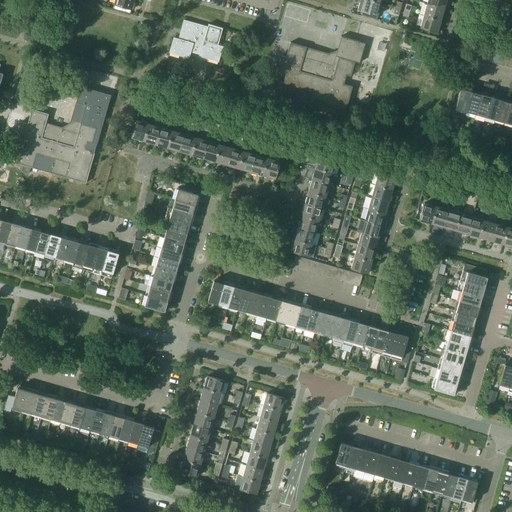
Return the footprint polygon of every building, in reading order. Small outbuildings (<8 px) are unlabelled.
[(133,0),(115,0),(114,4),(131,9),(133,0)] [(360,2),(358,9),(361,10),(363,11),(361,14),(377,19),(378,15),(381,3),(370,0),(363,0),(363,3),(360,2)] [(427,0),(427,3),(444,8),(446,0),(427,0)] [(427,3),(424,15),(441,20),(444,8),(427,3)] [(441,20),(424,15),(420,27),(437,32),(441,20)] [(223,28),(208,24),(208,26),(184,20),(179,38),(174,37),(169,53),(189,58),(191,52),(199,54),(199,56),(219,61),(223,46),(218,44),(223,28)] [(275,96),(291,101),(295,86),(313,92),(309,106),(344,116),(353,86),(344,83),(346,75),(351,76),(355,62),(359,63),(365,43),(341,36),(341,37),(336,55),(307,47),(290,42),(286,57),(282,55),(277,71),(287,73),(284,82),(279,81),(275,96)] [(470,56),(476,57),(479,46),(474,44),(470,56)] [(476,57),(481,59),(485,48),(479,46),(476,57)] [(481,59),(487,61),(490,49),(485,48),(481,59)] [(487,61),(493,62),(496,51),(490,49),(487,61)] [(493,62),(498,64),(501,52),(496,51),(493,62)] [(498,64),(504,65),(507,54),(501,52),(498,64)] [(14,98),(21,100),(26,84),(19,82),(14,98)] [(21,147),(16,163),(23,165),(22,171),(29,173),(31,167),(32,167),(53,173),(86,183),(97,144),(105,115),(111,94),(110,94),(82,86),(80,86),(76,102),(70,122),(69,125),(65,129),(62,128),(45,123),(48,114),(32,109),(28,123),(23,122),(19,137),(28,140),(26,149),(21,147)] [(455,108),(466,111),(472,91),(461,88),(455,108)] [(466,111),(475,114),(481,94),(472,91),(466,111)] [(475,114),(485,117),(491,97),(481,94),(475,114)] [(485,117),(495,119),(500,99),(491,97),(485,117)] [(495,119),(504,122),(510,102),(500,99),(495,119)] [(131,137),(144,141),(149,124),(136,120),(131,137)] [(144,141),(156,144),(161,127),(149,124),(144,141)] [(473,126),(470,136),(476,137),(479,128),(473,126)] [(156,144),(168,148),(172,130),(161,127),(156,144)] [(168,148),(179,151),(184,134),(172,130),(168,148)] [(179,151),(191,155),(196,137),(184,134),(179,151)] [(191,155),(203,158),(208,141),(196,137),(191,155)] [(203,158),(215,161),(220,144),(208,141),(203,158)] [(215,161),(227,165),(232,148),(220,144),(215,161)] [(227,165),(239,168),(244,151),(232,148),(227,165)] [(239,168),(251,172),(256,154),(244,151),(239,168)] [(251,172),(263,175),(268,158),(256,154),(251,172)] [(319,155),(316,167),(333,172),(336,160),(319,155)] [(268,158),(263,175),(275,179),(280,161),(268,158)] [(316,167),(312,179),(329,184),(333,172),(316,167)] [(379,172),(375,184),(392,189),(396,177),(379,172)] [(312,179),(309,191),(326,196),(329,184),(312,179)] [(178,188),(175,199),(195,204),(198,194),(193,193),(195,187),(184,184),(183,189),(178,188)] [(375,184),(372,196),(389,201),(392,189),(375,184)] [(309,191),(305,203),(323,208),(326,196),(309,191)] [(372,196),(368,208),(386,213),(389,201),(372,196)] [(175,199),(172,208),(192,214),(195,204),(175,199)] [(146,201),(144,207),(150,209),(152,203),(146,201)] [(305,203),(302,215),(319,220),(323,208),(305,203)] [(419,220),(432,223),(437,206),(424,203),(419,220)] [(432,223),(444,227),(449,210),(437,206),(432,223)] [(172,208),(170,218),(190,224),(192,214),(172,208)] [(368,208),(365,220),(385,226),(387,219),(384,218),(386,213),(368,208)] [(444,227),(455,230),(460,213),(449,210),(444,227)] [(455,230),(467,234),(472,216),(460,213),(455,230)] [(302,215),(298,227),(316,232),(319,220),(302,215)] [(467,234),(479,237),(484,220),(472,216),(467,234)] [(170,218),(167,228),(187,233),(190,224),(170,218)] [(361,219),(358,231),(361,232),(379,237),(380,232),(383,233),(385,226),(365,220),(361,219)] [(0,227),(0,240),(6,242),(12,222),(2,220),(0,227)] [(479,237),(491,241),(496,223),(484,220),(479,237)] [(6,242),(16,245),(22,225),(12,222),(6,242)] [(140,222),(137,229),(145,231),(147,224),(140,222)] [(491,241),(503,244),(508,227),(496,223),(491,241)] [(16,245),(25,248),(31,228),(22,225),(16,245)] [(298,227),(295,239),(312,244),(316,232),(298,227)] [(503,244),(511,246),(511,227),(508,227),(503,244)] [(25,248),(35,251),(41,231),(31,228),(25,248)] [(167,228),(164,237),(184,243),(187,233),(167,228)] [(34,254),(44,257),(50,233),(41,231),(35,251),(34,254)] [(361,232),(358,244),(375,249),(379,237),(361,232)] [(53,260),(54,256),(60,236),(50,233),(44,257),(53,260)] [(54,256),(64,259),(70,239),(60,236),(54,256)] [(164,237),(161,247),(181,253),(184,243),(164,237)] [(64,259),(74,262),(79,242),(70,239),(64,259)] [(312,244),(295,239),(291,251),(313,257),(316,245),(312,244)] [(72,266),(82,268),(89,244),(79,242),(74,262),(72,266)] [(82,268),(92,271),(99,247),(89,244),(82,268)] [(358,244),(355,256),(372,261),(375,249),(358,244)] [(154,255),(159,256),(179,262),(181,253),(161,247),(157,245),(154,255)] [(99,247),(92,271),(101,274),(102,270),(108,250),(99,247)] [(119,253),(108,250),(102,270),(113,273),(119,253)] [(292,267),(298,269),(301,257),(296,255),(292,267)] [(159,256),(156,266),(176,272),(179,262),(159,256)] [(372,261),(355,256),(351,268),(368,273),(372,261)] [(298,269),(304,270),(307,259),(301,257),(298,269)] [(304,270),(309,272),(313,260),(307,259),(304,270)] [(309,272),(315,273),(318,262),(313,260),(309,272)] [(315,273),(320,275),(324,264),(318,262),(315,273)] [(465,263),(460,280),(484,287),(487,277),(485,276),(487,269),(465,263)] [(320,275),(326,277),(329,265),(324,264),(320,275)] [(326,277),(331,278),(335,267),(329,265),(326,277)] [(156,266),(153,276),(173,281),(176,272),(156,266)] [(331,278),(337,280),(340,268),(335,267),(331,278)] [(337,280),(342,281),(346,270),(340,268),(337,280)] [(342,281),(348,283),(351,271),(346,270),(342,281)] [(348,283),(353,285),(357,273),(351,271),(348,283)] [(357,273),(353,285),(359,286),(362,275),(357,273)] [(438,274),(435,283),(443,285),(445,276),(438,274)] [(153,276),(150,285),(170,291),(173,281),(153,276)] [(208,300),(219,303),(224,283),(214,280),(208,300)] [(460,280),(457,290),(459,291),(482,297),(484,287),(460,280)] [(219,303),(228,306),(234,286),(224,283),(219,303)] [(150,285),(147,295),(168,301),(170,291),(150,285)] [(228,306),(238,309),(244,289),(234,286),(228,306)] [(128,289),(121,287),(119,294),(126,296),(128,289)] [(238,309),(247,311),(253,291),(244,289),(238,309)] [(247,311),(257,314),(263,294),(253,291),(247,311)] [(459,291),(457,300),(459,301),(479,307),(482,297),(459,291)] [(143,293),(140,304),(165,311),(168,301),(147,295),(143,293)] [(265,322),(267,317),(272,297),(263,294),(257,314),(256,319),(265,322)] [(267,317),(276,320),(282,300),(272,297),(267,317)] [(276,320),(286,323),(292,303),(282,300),(276,320)] [(459,301),(456,311),(476,316),(479,307),(459,301)] [(286,323),(295,325),(301,305),(292,303),(286,323)] [(295,325),(305,328),(311,308),(301,305),(295,325)] [(305,328),(315,331),(320,311),(311,308),(305,328)] [(315,331),(324,334),(330,314),(320,311),(315,331)] [(456,311),(453,320),(473,326),(476,316),(456,311)] [(324,334),(334,336),(340,316),(330,314),(324,334)] [(342,344),(344,339),(349,319),(340,316),(334,336),(333,341),(342,344)] [(344,339),(353,342),(359,322),(349,319),(344,339)] [(453,320),(450,330),(471,335),(473,326),(453,320)] [(353,342),(363,345),(369,325),(359,322),(353,342)] [(424,322),(421,332),(427,333),(429,324),(424,322)] [(363,345),(361,349),(371,352),(378,327),(369,325),(363,345)] [(371,352),(381,355),(388,330),(378,327),(371,352)] [(388,330),(381,355),(390,358),(397,333),(388,330)] [(450,330),(448,339),(468,345),(471,335),(450,330)] [(408,336),(407,336),(397,333),(390,358),(401,361),(401,360),(408,362),(412,345),(406,343),(406,341),(408,336)] [(448,339),(445,349),(465,355),(468,345),(448,339)] [(445,349),(442,359),(462,364),(465,355),(445,349)] [(442,359),(439,368),(459,374),(462,364),(442,359)] [(499,384),(510,387),(511,377),(511,365),(505,364),(499,384)] [(439,368),(437,378),(457,384),(459,374),(439,368)] [(404,372),(397,370),(395,377),(402,379),(404,372)] [(207,375),(204,387),(221,392),(225,380),(207,375)] [(457,384),(437,378),(434,388),(454,394),(457,384)] [(12,407),(22,410),(28,390),(18,387),(12,407)] [(204,387),(200,399),(218,404),(221,392),(204,387)] [(22,410),(32,413),(38,393),(28,390),(22,410)] [(267,392),(263,405),(281,410),(284,397),(267,392)] [(32,413),(42,416),(47,395),(38,393),(32,413)] [(8,395),(4,410),(10,412),(15,397),(8,395)] [(42,416),(51,418),(57,398),(47,395),(42,416)] [(487,397),(485,403),(492,405),(494,399),(487,397)] [(51,418),(61,421),(67,401),(57,398),(51,418)] [(200,399),(197,411),(214,416),(218,404),(200,399)] [(61,421),(71,424),(76,404),(67,401),(61,421)] [(71,424),(80,427),(86,406),(76,404),(71,424)] [(263,405),(260,416),(277,421),(281,410),(263,405)] [(89,433),(90,429),(96,409),(86,406),(80,427),(79,430),(89,433)] [(90,429),(99,432),(105,412),(96,409),(90,429)] [(197,411),(194,423),(211,428),(214,416),(197,411)] [(99,432),(109,435),(115,415),(105,412),(99,432)] [(109,435),(119,438),(124,418),(115,415),(109,435)] [(260,416),(257,428),(274,433),(277,421),(260,416)] [(119,438),(128,440),(134,420),(124,418),(119,438)] [(128,440),(138,443),(144,423),(134,420),(128,440)] [(144,423),(138,443),(148,446),(149,444),(156,447),(161,432),(153,429),(154,426),(144,423)] [(194,423),(190,435),(207,440),(211,428),(194,423)] [(257,428),(253,440),(270,445),(274,433),(257,428)] [(190,435),(187,447),(204,452),(207,440),(190,435)] [(253,440),(250,452),(267,457),(270,445),(253,440)] [(335,462),(346,465),(352,445),(341,442),(335,462)] [(346,465),(356,468),(361,448),(352,445),(346,465)] [(187,447),(183,459),(201,464),(204,452),(187,447)] [(356,468),(365,471),(371,451),(361,448),(356,468)] [(365,471),(375,473),(380,453),(371,451),(365,471)] [(250,452),(246,464),(264,469),(267,457),(250,452)] [(375,473),(384,476),(390,456),(380,453),(375,473)] [(384,476),(394,479),(400,459),(390,456),(384,476)] [(134,459),(132,465),(145,469),(147,462),(134,459)] [(201,464),(183,459),(180,471),(197,476),(201,464)] [(394,479),(404,482),(409,462),(400,459),(394,479)] [(404,482),(413,484),(419,464),(409,462),(404,482)] [(246,464),(243,476),(260,481),(264,469),(246,464)] [(413,484),(423,487),(429,467),(419,464),(413,484)] [(423,487),(432,490),(438,470),(429,467),(423,487)] [(432,490),(442,493),(448,473),(438,470),(432,490)] [(442,493),(452,496),(457,475),(448,473),(442,493)] [(467,478),(457,475),(452,496),(450,500),(460,503),(461,498),(467,478)] [(260,481),(243,476),(239,488),(257,493),(260,481)] [(478,481),(467,478),(461,498),(472,501),(476,502),(477,497),(473,495),(478,481)]
